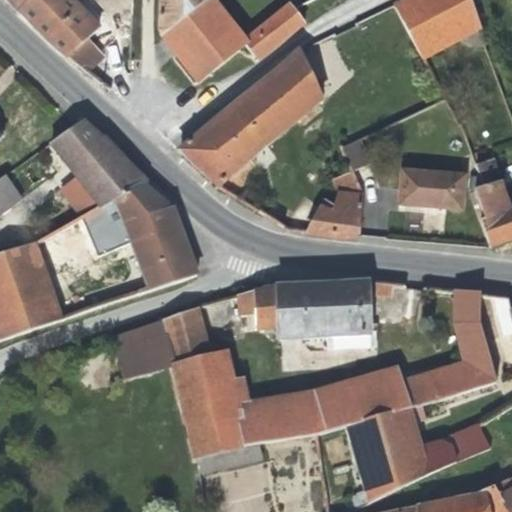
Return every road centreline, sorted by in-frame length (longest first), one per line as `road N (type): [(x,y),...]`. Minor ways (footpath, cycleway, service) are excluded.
road 1 (track): [(362,0),(138,150),(147,0)]
road 2 (tertiary): [(0,20),(207,214),(244,240),(314,256)]
road 3 (residential): [(0,354),(314,256)]
road 4 (tertiary): [(314,256),(511,279)]
